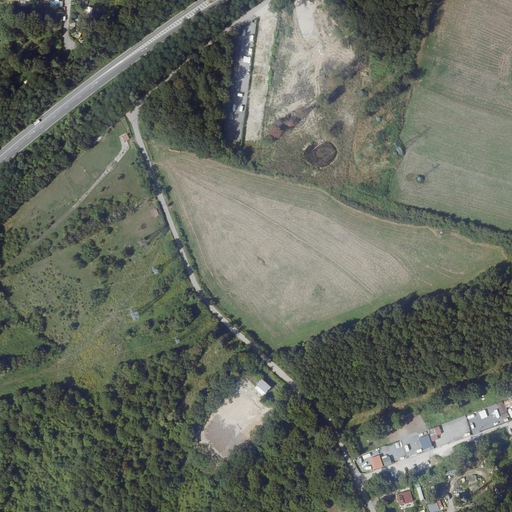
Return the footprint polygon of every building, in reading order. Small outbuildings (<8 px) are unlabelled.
[(121,137),(124,142),(130,139),(127,134),(121,137)] [(263,390),(267,383),(265,380),(259,386),(263,390)] [(267,383),(263,390),(268,395),(273,389),(267,383)] [(497,404),(502,418),(509,416),(506,408),(511,405),(511,400),(511,399),(497,404)] [(430,441),(438,440),(437,435),(441,434),(440,427),(429,429),(430,441)] [(387,446),(379,448),(381,454),(389,452),(387,446)] [(358,457),(361,465),(368,462),(365,455),(358,457)] [(369,459),(373,470),(383,467),(379,455),(369,459)] [(466,478),(469,485),(477,482),(475,475),(466,478)] [(410,491),(396,495),(399,506),(413,501),(410,491)] [(440,500),(427,504),(429,511),(437,511),(440,511),(438,508),(442,507),(440,500)]
